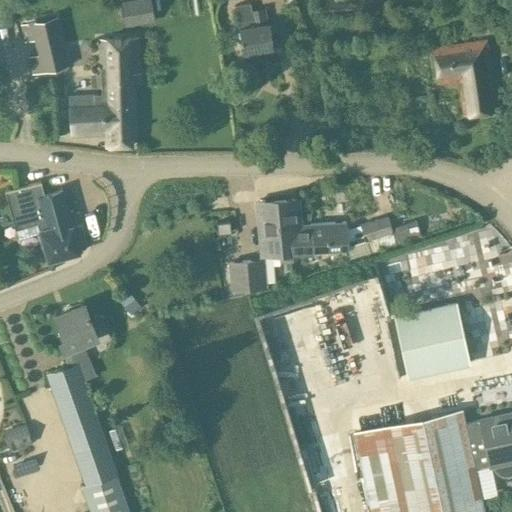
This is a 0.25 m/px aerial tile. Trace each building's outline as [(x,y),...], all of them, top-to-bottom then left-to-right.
[(127,0),(119,2),(124,28),(155,22),(150,0),(127,0)] [(235,5),(242,52),(245,52),(246,56),(258,54),(257,50),(273,48),(269,23),(267,23),(264,8),(251,10),(250,3),(235,5)] [(498,27),(496,14),(489,15),(490,28),(498,27)] [(70,95),(72,138),(106,136),(107,147),(132,145),(130,73),(141,73),(139,36),(98,38),(102,93),(70,95)] [(487,39),(433,47),(438,83),(459,79),(464,116),(498,110),(487,39)] [(54,50),(29,56),(33,73),(58,68),(54,50)] [(38,223),(48,261),(80,252),(79,250),(87,245),(82,226),(72,225),(62,189),(45,194),(41,182),(42,182),(41,181),(5,191),(5,192),(6,192),(16,229),(38,223)] [(300,225),(299,218),(297,199),(257,201),(262,253),(295,252),(293,225),(300,225)] [(230,221),(217,222),(217,233),(231,232),(230,221)] [(293,225),(295,252),(348,251),(346,222),(300,225),(293,225)] [(455,239),(376,256),(384,291),(403,286),(400,270),(429,264),(427,253),(473,243),(470,233),(454,237),(455,239)] [(265,258),(228,261),(231,291),(267,288),(265,258)] [(455,302),(395,316),(408,376),(469,363),(455,302)] [(84,303),(56,315),(64,335),(59,337),(64,352),(98,338),(84,303)] [(130,511),(78,362),(47,373),(86,485),(82,486),(90,511),(130,511)] [(462,409),(354,433),(371,511),(484,511),(471,454),(486,450),(490,466),(511,460),(511,411),(465,422),(462,409)] [(26,423),(0,431),(0,453),(32,442),(26,423)] [(298,456),(309,485),(334,476),(324,447),(298,456)]
